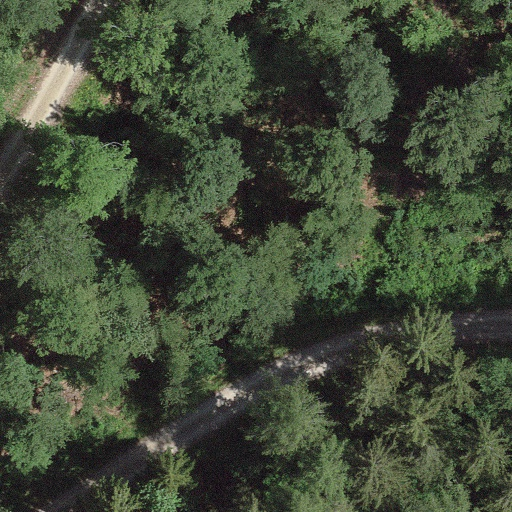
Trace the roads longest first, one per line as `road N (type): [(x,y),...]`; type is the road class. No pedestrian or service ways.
road 1 (track): [(66,511),(323,355),(395,336),(511,326)]
road 2 (track): [(0,175),(96,0)]
